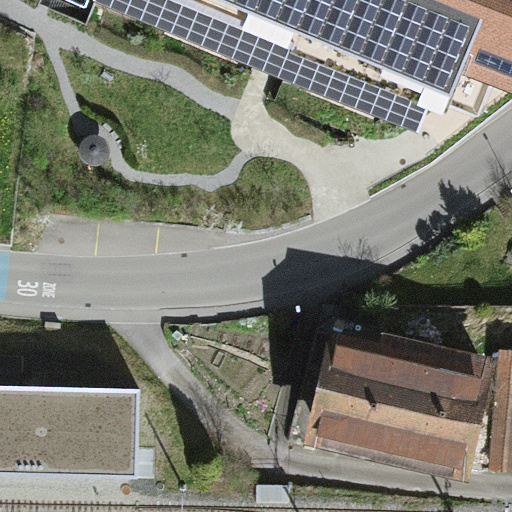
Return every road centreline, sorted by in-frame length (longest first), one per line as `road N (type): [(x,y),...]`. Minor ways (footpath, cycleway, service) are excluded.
road 1 (residential): [(0,278),(187,288),(299,272),(388,231),(511,148)]
road 2 (unknown): [(128,288),(150,345),(212,409),(269,443),(354,471),(511,482)]
